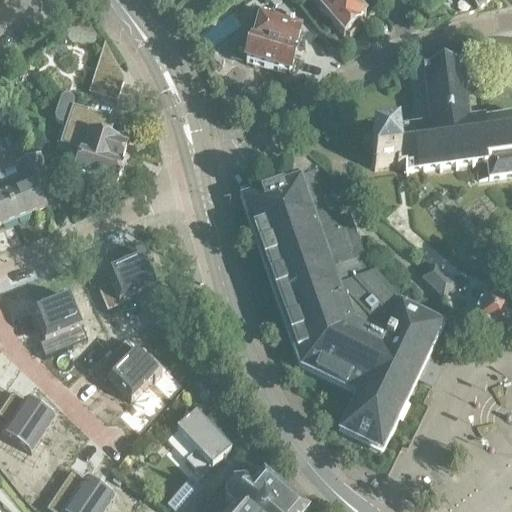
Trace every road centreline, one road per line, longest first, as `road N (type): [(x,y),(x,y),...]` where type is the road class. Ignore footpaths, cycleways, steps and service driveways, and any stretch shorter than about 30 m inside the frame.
road 1 (tertiary): [(358,511),(291,443),(250,371),(197,178)]
road 2 (residential): [(511,20),(409,43),(197,178)]
road 3 (residential): [(0,269),(197,178)]
road 4 (tertiary): [(197,178),(180,108),(155,52),(113,0)]
road 5 (residential): [(117,448),(8,345),(0,324)]
